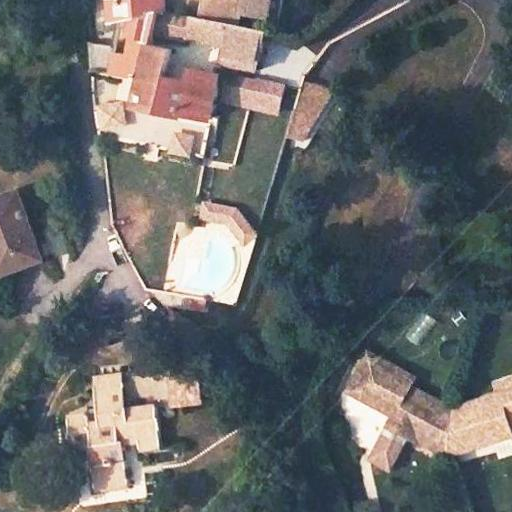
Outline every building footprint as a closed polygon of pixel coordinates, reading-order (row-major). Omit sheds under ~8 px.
[(104,0),(108,22),(136,19),(124,54),(90,48),(93,77),(130,82),(139,83),(148,46),(156,10),(163,9),(162,0),(104,0)] [(200,0),(197,17),(225,24),(225,3),(234,2),(233,0),(200,0)] [(185,15),(181,36),(219,44),(262,53),(267,33),(225,24),(197,17),(185,15)] [(262,53),(219,44),(215,64),(257,73),(262,53)] [(213,90),(216,75),(185,69),(184,74),(176,73),(174,79),(161,77),(166,50),(148,46),(139,83),(130,82),(126,108),(206,123),(203,139),(212,140),(217,116),(209,114),(210,106),(219,108),(221,92),(213,90)] [(243,74),(235,106),(279,117),(287,85),(243,74)] [(304,80),(288,135),(313,143),(329,87),(304,80)] [(0,195),(0,263),(38,252),(20,189),(0,195)] [(496,375),(450,389),(407,366),(412,357),(364,332),(344,370),(390,395),(385,405),(402,415),(415,421),(416,420),(445,436),(490,422),(510,416),(507,406),(511,404),(511,359),(493,365),(496,375)] [(166,378),(171,408),(202,402),(197,373),(166,378)] [(103,410),(77,413),(83,463),(103,461),(104,479),(136,474),(133,435),(144,434),(145,442),(168,439),(164,400),(133,404),(130,376),(101,380),(103,410)]
